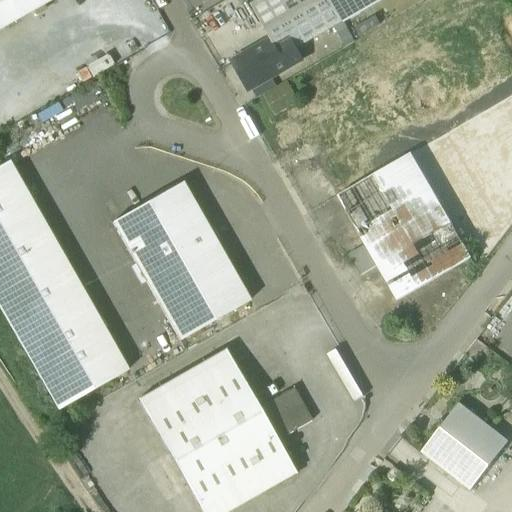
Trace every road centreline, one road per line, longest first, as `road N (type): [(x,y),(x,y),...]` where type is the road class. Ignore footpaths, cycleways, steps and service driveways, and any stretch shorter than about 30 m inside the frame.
road 1 (residential): [(255,160),(410,393)]
road 2 (residential): [(195,50),(151,74),(142,88),(146,116),(160,136),(182,147),(255,160)]
road 3 (residential): [(410,393),(511,262)]
road 4 (track): [(0,378),(87,511)]
road 5 (residential): [(317,511),(410,393)]
road 6 (residential): [(195,50),(255,160)]
